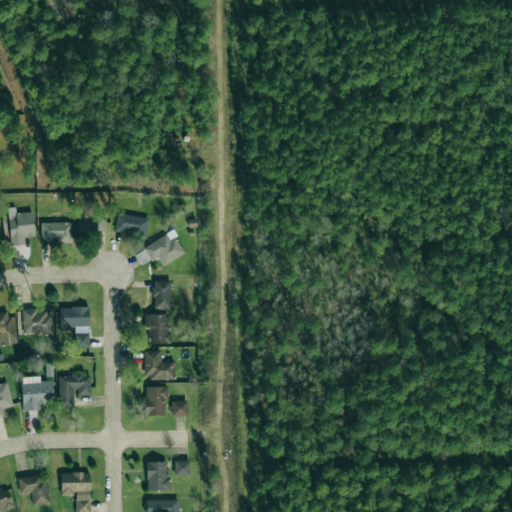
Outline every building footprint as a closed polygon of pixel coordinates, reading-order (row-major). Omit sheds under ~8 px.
[(33,236),(32,212),(15,213),(14,207),(7,207),(9,245),(24,244),(23,236),(33,236)] [(146,234),(148,217),(116,213),(114,231),(146,234)] [(105,214),(76,215),(76,231),(106,230),(105,214)] [(72,221),(40,222),(40,239),(56,239),(56,242),(72,242),(72,221)] [(151,260),(157,257),(162,266),(183,253),(169,231),(143,247),(151,260)] [(170,308),(170,279),(152,280),(152,309),(170,308)] [(87,306),(59,307),(59,328),(73,327),(74,347),(88,347),(87,306)] [(22,333),(51,332),(50,309),(21,310),(22,333)] [(0,344),(17,343),(13,312),(0,313),(0,344)] [(168,314),(146,313),(145,343),(168,343),(168,314)] [(143,379),(174,378),(174,361),(160,361),(160,350),(143,350),(143,379)] [(57,374),(58,408),(74,408),(74,395),(89,395),(89,374),(57,374)] [(22,410),(40,409),(40,404),(52,404),(52,380),(39,380),(39,376),(20,377),(22,410)] [(0,416),(4,416),(3,406),(11,406),(8,382),(0,383),(0,416)] [(144,415),(165,415),(166,386),(145,386),(144,415)] [(186,415),(185,400),(170,401),(171,415),(186,415)] [(188,460),(173,460),(173,475),(189,475),(188,460)] [(146,490),(167,490),(166,461),(145,461),(146,490)] [(60,494),(74,494),(74,511),(88,511),(88,471),(60,472),(60,494)] [(39,483),(37,474),(16,478),(19,494),(29,492),(31,505),(49,503),(45,481),(39,483)] [(5,484),(0,486),(0,509),(13,505),(5,484)] [(179,511),(179,499),(143,500),(143,511),(179,511)]
